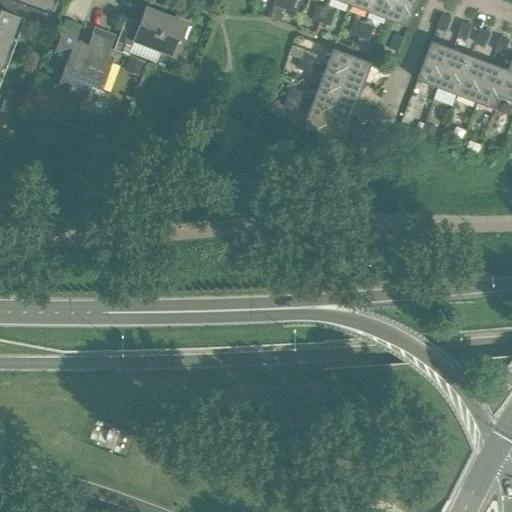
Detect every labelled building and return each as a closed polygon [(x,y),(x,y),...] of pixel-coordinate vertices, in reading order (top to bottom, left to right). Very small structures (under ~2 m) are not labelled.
[(0,0),(0,60),(16,18),(45,28),(49,16),(5,0),(0,0)] [(283,9),(286,0),(275,0),(273,6),(283,9)] [(292,13),(296,0),(286,0),(283,9),(292,13)] [(368,13),(373,0),(351,0),(349,5),(368,13)] [(388,20),(395,0),(373,0),(368,13),(388,20)] [(408,27),(417,0),(395,0),(388,20),(408,27)] [(321,23),(326,9),(317,6),(311,20),(321,23)] [(173,57),(185,25),(145,9),(138,24),(124,19),(112,51),(127,57),(133,42),(173,57)] [(330,27),(335,13),(326,9),(321,23),(330,27)] [(446,33),(451,19),(442,15),(436,29),(446,33)] [(359,38),(364,24),(355,20),(350,34),(359,38)] [(466,40),(471,26),(462,23),(457,37),(466,40)] [(368,41),(373,27),(364,24),(359,38),(368,41)] [(99,90),(109,63),(104,61),(111,42),(91,35),(86,46),(73,42),(76,34),(62,28),(50,60),(63,66),(56,85),(66,89),(65,93),(68,94),(69,91),(85,96),(89,86),(99,90)] [(485,48),(490,34),(481,30),(475,44),(485,48)] [(398,52),(403,39),(394,35),(389,49),(398,52)] [(504,55),(509,41),(500,37),(495,51),(504,55)] [(435,88),(450,48),(432,42),(417,81),(435,88)] [(455,95),(469,56),(450,48),(435,88),(455,95)] [(364,85),(372,64),(333,49),(325,70),(364,85)] [(315,65),(318,56),(305,50),(301,60),(315,65)] [(473,102),(488,63),(469,56),(455,95),(473,102)] [(311,74),(315,65),(301,60),(298,69),(311,74)] [(511,101),(511,60),(508,70),(510,71),(500,97),(511,101)] [(510,71),(508,70),(488,63),(473,102),(495,110),(500,97),(510,71)] [(356,105),(364,85),(325,70),(317,90),(356,105)] [(300,103),(304,94),(290,89),(286,98),(300,103)] [(0,110),(12,116),(19,94),(7,90),(0,107),(0,110)] [(350,123),(356,105),(317,90),(311,108),(350,123)] [(297,113),(300,103),(286,98),(283,108),(297,113)] [(342,142),(350,123),(311,108),(303,128),(342,142)] [(126,457),(134,436),(102,424),(103,424),(97,421),(95,424),(89,440),(95,443),(94,445),(126,457)] [(323,493),(314,511),(327,511),(334,498),(323,493)]
